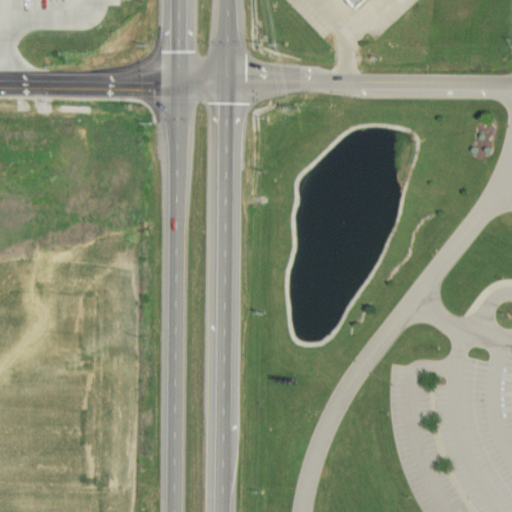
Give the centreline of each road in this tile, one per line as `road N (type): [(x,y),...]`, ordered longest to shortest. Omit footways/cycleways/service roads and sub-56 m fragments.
road 1 (trunk): [(180,79),(174,511)]
road 2 (trunk): [(219,511),(226,81)]
road 3 (residential): [(511,83),(226,81)]
road 4 (residential): [(226,81),(0,79)]
